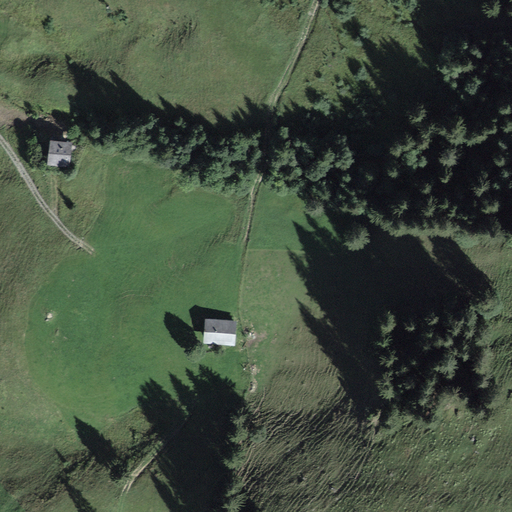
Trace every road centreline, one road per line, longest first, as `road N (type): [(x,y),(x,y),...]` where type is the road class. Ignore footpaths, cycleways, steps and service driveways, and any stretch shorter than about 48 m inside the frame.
road 1 (track): [(243,239),(273,112),(317,0)]
road 2 (track): [(0,137),(48,209),(96,256)]
road 3 (track): [(120,511),(135,474),(198,398)]
